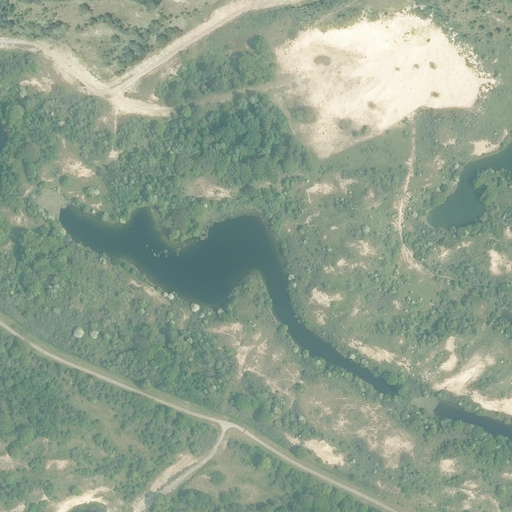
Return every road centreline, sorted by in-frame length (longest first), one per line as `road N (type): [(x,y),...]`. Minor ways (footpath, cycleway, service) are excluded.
road 1 (track): [(511,299),(492,287),(428,275),(403,249),(399,208),(428,63),(421,52),(176,109),(147,111),(107,93)]
road 2 (track): [(0,323),(42,352),(244,431),(394,511)]
road 3 (track): [(118,99),(109,159),(99,169),(69,169),(35,183),(0,247)]
road 4 (track): [(107,93),(231,17),(286,0)]
road 5 (track): [(136,511),(208,458),(225,422)]
road 6 (track): [(107,93),(94,91),(47,49),(2,43)]
